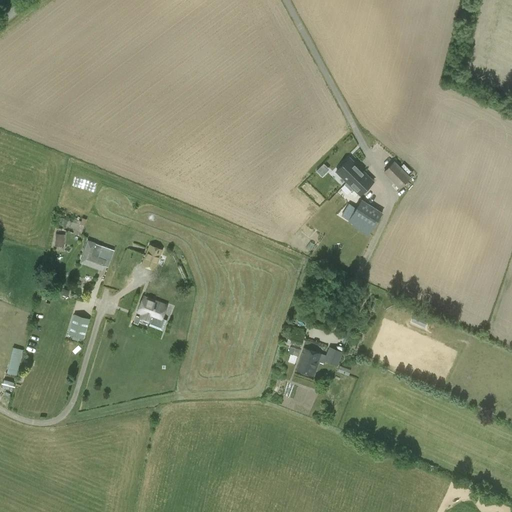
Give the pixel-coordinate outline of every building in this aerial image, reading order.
[(350,189),(352,187),(360,195),(373,181),(349,158),(336,171),(347,182),(345,183),(350,189)] [(383,172),(399,189),(410,177),(395,162),(383,172)] [(319,167),(316,170),(322,176),(324,173),(319,167)] [(369,234),(382,213),(361,199),(348,221),(369,234)] [(55,246),(64,246),(64,234),(55,234),(55,246)] [(102,269),(103,265),(108,267),(110,260),(114,250),(96,244),(96,243),(88,240),(84,252),(81,262),(102,269)] [(149,245),(141,264),(155,270),(163,250),(149,245)] [(160,321),(166,305),(144,297),(138,312),(142,313),(140,317),(151,321),(152,318),(160,321)] [(74,314),(68,334),(84,339),(90,319),(74,314)] [(301,347),(305,332),(300,331),(301,328),(291,326),(286,343),(301,347)] [(19,375),(24,349),(13,346),(8,373),(19,375)] [(287,361),(294,364),(299,350),(290,346),(288,353),(290,354),(287,361)] [(325,356),(321,355),(321,354),(304,348),(297,370),(314,376),(319,361),(324,363),(325,361),(337,365),(342,354),(328,348),(325,356)]
